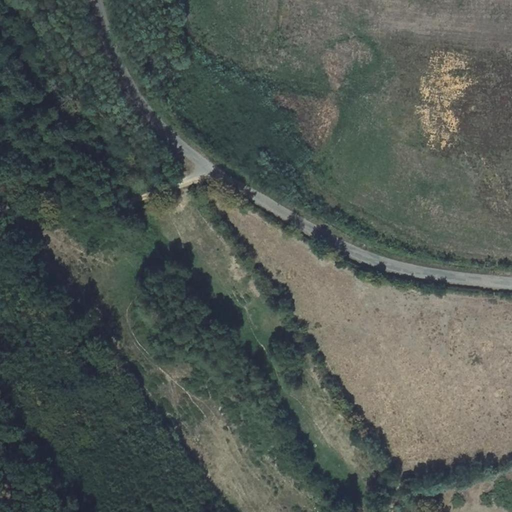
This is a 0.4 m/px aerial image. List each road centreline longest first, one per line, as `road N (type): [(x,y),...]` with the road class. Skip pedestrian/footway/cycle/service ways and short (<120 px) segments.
road 1 (unclassified): [(511,284),(419,271),(328,238),(211,168),(160,124),(121,69),(98,0)]
road 2 (track): [(0,201),(81,217),(211,168)]
